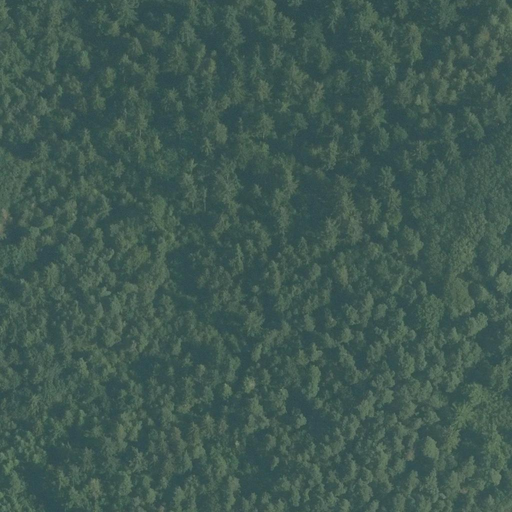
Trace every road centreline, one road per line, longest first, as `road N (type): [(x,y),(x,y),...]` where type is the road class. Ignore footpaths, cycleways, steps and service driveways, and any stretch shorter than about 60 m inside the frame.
road 1 (track): [(374,237),(179,121),(107,60)]
road 2 (track): [(359,511),(496,343)]
road 3 (track): [(496,343),(374,237)]
road 4 (track): [(107,60),(0,178)]
